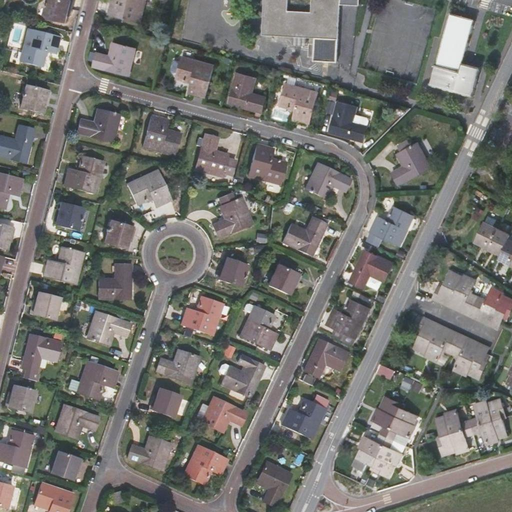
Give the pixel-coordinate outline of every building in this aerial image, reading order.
[(67,22),(72,0),(48,0),(45,16),(67,22)] [(111,0),(108,15),(141,23),(146,0),(111,0)] [(293,42),(306,42),(306,37),(314,37),(313,61),(337,62),(340,4),(361,5),(361,0),(264,0),(263,35),(293,36),(293,42)] [(475,19),(451,13),(431,85),(472,96),(481,68),(464,63),(463,63),(475,19)] [(61,37),(28,28),(20,62),(42,68),(46,52),(56,54),(61,37)] [(137,49),(114,43),(111,55),(98,52),(97,57),(94,66),(130,75),(137,49)] [(215,66),(183,57),(182,60),(176,58),(173,69),(174,72),(178,73),(177,79),(192,83),(189,93),(207,98),(215,66)] [(258,79),(238,73),(229,105),(263,114),(267,97),(254,94),(258,79)] [(318,99),(320,93),(287,84),(281,106),(281,108),(287,109),(288,108),(296,110),(294,121),(311,125),(318,99)] [(48,92),(26,87),(21,108),(43,113),(48,92)] [(359,108),(339,102),(331,134),(364,143),(368,127),(355,123),(359,108)] [(120,116),(98,111),(94,122),(82,119),(78,133),(113,143),(120,116)] [(169,120),(152,115),(143,148),(175,157),(181,135),(166,130),(169,120)] [(18,126),(17,133),(34,138),(35,131),(18,126)] [(17,133),(15,139),(30,143),(25,163),(27,164),(34,138),(17,133)] [(0,136),(0,156),(25,163),(30,143),(15,139),(0,135),(0,136)] [(220,139),(205,135),(195,170),(222,178),(228,155),(216,152),(220,139)] [(433,168),(419,144),(414,147),(411,148),(407,141),(401,145),(404,152),(399,155),(404,166),(393,172),(400,186),(433,168)] [(274,149),(257,144),(248,177),(281,185),(286,163),(272,159),(274,149)] [(104,162),(82,157),(78,171),(68,169),(63,187),(96,195),(104,162)] [(350,181),(318,165),(306,189),(327,199),(332,188),(344,193),(350,181)] [(172,201),(158,171),(127,185),(137,206),(151,199),(156,209),(172,201)] [(24,180),(0,173),(0,209),(6,211),(10,195),(20,197),(24,180)] [(220,208),(225,219),(226,222),(220,224),(219,221),(212,225),(218,239),(252,224),(241,199),(237,201),(234,193),(218,200),(221,208),(220,208)] [(59,211),(55,226),(77,231),(83,210),(60,204),(59,211)] [(416,216),(395,206),(388,220),(378,216),(371,232),(385,239),(401,246),(416,216)] [(489,248),(500,225),(497,223),(498,219),(489,216),(477,242),(489,248)] [(327,225),(313,218),(306,231),(293,224),(284,243),(313,257),(327,225)] [(127,249),(128,243),(133,228),(111,222),(104,243),(127,249)] [(9,244),(12,230),(12,229),(0,225),(0,248),(7,250),(9,244)] [(489,248),(502,254),(508,242),(509,239),(511,235),(504,231),(506,228),(500,225),(489,248)] [(133,228),(128,243),(131,244),(136,229),(133,228)] [(380,247),(385,239),(371,232),(367,241),(380,247)] [(511,264),(511,239),(509,239),(508,242),(502,254),(500,258),(511,264)] [(84,253),(62,247),(57,263),(47,260),(43,278),(76,286),(84,253)] [(394,263),(365,250),(350,281),(365,288),(368,282),(381,289),(385,282),(394,263)] [(248,267),(225,259),(218,280),(240,288),(248,267)] [(289,295),(292,290),(299,275),(294,273),(297,266),(281,259),(268,286),(289,295)] [(132,265),(115,265),(115,279),(100,278),(99,299),(131,300),(132,265)] [(446,289),(452,292),(455,293),(459,295),(465,298),(472,301),(476,303),(479,296),(471,292),(476,280),(465,275),(464,277),(451,271),(443,288),(446,289)] [(299,275),(292,290),(295,291),(301,277),(299,275)] [(446,289),(443,288),(439,286),(433,298),(439,301),(440,302),(446,289)] [(476,303),(478,304),(481,305),(484,307),(487,308),(491,310),(497,313),(504,316),(508,318),(511,308),(511,299),(503,295),(504,293),(492,288),(487,300),(479,296),(476,303)] [(446,305),(452,292),(446,289),(440,302),(446,305)] [(453,307),(459,295),(455,293),(452,292),(446,305),(453,307)] [(38,294),(36,301),(32,315),(55,320),(60,299),(38,294)] [(459,311),(465,298),(459,295),(453,307),(456,309),(459,311)] [(223,304),(201,297),(196,312),(186,308),(180,326),(212,337),(223,304)] [(465,298),(459,311),(461,311),(466,314),(472,301),(465,298)] [(372,308),(351,299),(344,313),(335,308),(327,325),(343,332),(357,339),(372,308)] [(472,317),(478,304),(476,303),(472,301),(466,314),(469,315),(472,317)] [(481,305),(478,304),(472,317),(478,319),(484,307),(481,305)] [(275,316),(254,306),(239,337),(270,351),(278,335),(269,330),(275,316)] [(484,307),(478,319),(485,322),(491,310),(487,308),(484,307)] [(491,325),(497,313),(491,310),(485,322),(491,325)] [(131,325),(96,312),(87,338),(109,345),(113,334),(126,338),(131,325)] [(501,323),(504,316),(497,313),(491,325),(498,328),(501,323)] [(419,329),(423,331),(426,333),(432,319),(425,316),(419,329)] [(432,319),(426,333),(432,336),(438,322),(432,319)] [(438,338),(444,325),(438,322),(432,336),(438,338)] [(438,338),(445,341),(451,328),(450,328),(444,325),(438,338)] [(445,341),(451,344),(457,331),(453,329),(451,328),(445,341)] [(455,346),(451,344),(445,341),(438,338),(432,336),(426,333),(423,331),(415,348),(428,354),(427,356),(438,361),(444,349),(452,353),(455,346)] [(455,346),(458,347),(464,335),(457,331),(451,344),(455,346)] [(343,332),(340,339),(354,345),(357,339),(343,332)] [(34,381),(38,368),(40,359),(55,363),(56,360),(58,353),(61,343),(29,335),(21,368),(25,370),(23,378),(34,381)] [(464,335),(458,347),(464,350),(470,338),(464,335)] [(464,350),(471,354),(477,341),(470,338),(464,350)] [(348,353),(318,339),(303,371),(319,378),(324,366),(339,373),(348,353)] [(477,341),(471,354),(477,356),(483,344),(477,341)] [(477,356),(484,360),(487,353),(490,347),(483,344),(477,356)] [(477,356),(471,354),(464,350),(458,347),(455,346),(452,353),(460,357),(455,369),(466,375),(467,372),(479,378),(487,361),(484,360),(477,356)] [(199,359),(177,351),(173,363),(160,358),(155,372),(191,384),(199,359)] [(120,372),(87,361),(76,394),(98,401),(104,386),(114,390),(120,372)] [(266,368),(250,361),(244,373),(230,367),(221,385),(251,399),(266,368)] [(302,381),(311,386),(314,379),(305,375),(302,381)] [(11,394),(8,408),(30,414),(36,392),(13,387),(11,394)] [(159,390),(157,396),(152,409),(152,411),(173,418),(181,397),(159,390)] [(311,440),(325,409),(328,402),(316,397),(313,403),(305,400),(298,414),(288,409),(280,425),(311,440)] [(385,426),(381,433),(388,437),(401,409),(403,405),(387,397),(381,410),(378,409),(373,420),(385,426)] [(181,399),(177,412),(185,414),(189,401),(181,399)] [(247,414),(213,399),(209,407),(203,405),(196,418),(203,421),(202,423),(223,433),(228,422),(241,427),(247,414)] [(479,418),(471,421),(473,427),(503,418),(507,417),(502,399),(488,403),(488,401),(476,405),(479,418)] [(99,418),(64,406),(55,431),(78,439),(81,427),(94,432),(99,418)] [(407,446),(416,427),(414,426),(418,417),(401,409),(388,437),(407,446)] [(438,419),(442,436),(473,427),(471,421),(463,423),(458,410),(446,414),(447,416),(438,419)] [(473,427),(475,436),(484,433),(488,445),(500,441),(499,439),(509,436),(503,418),(473,427)] [(473,427),(442,436),(438,437),(444,456),(458,451),(459,454),(471,450),(467,438),(475,436),(473,427)] [(34,436),(11,430),(7,446),(0,444),(0,462),(25,469),(34,436)] [(388,437),(381,433),(377,443),(365,437),(360,448),(363,450),(355,467),(365,471),(368,464),(374,466),(388,437)] [(407,446),(388,437),(374,466),(372,470),(389,478),(396,465),(398,466),(403,455),(407,446)] [(171,445),(149,438),(145,450),(132,445),(127,459),(162,471),(171,445)] [(229,460),(198,446),(183,476),(204,486),(211,472),(221,477),(229,460)] [(75,474),(80,460),(58,453),(51,473),(73,481),(75,474)] [(83,461),(80,460),(75,474),(78,475),(83,461)] [(291,475),(266,463),(257,484),(268,489),(262,502),(275,508),(291,475)] [(0,484),(0,507),(7,509),(12,488),(0,484)] [(67,511),(73,495),(41,484),(34,506),(49,511),(48,511),(67,511)] [(123,502),(121,492),(112,494),(114,504),(123,502)]
